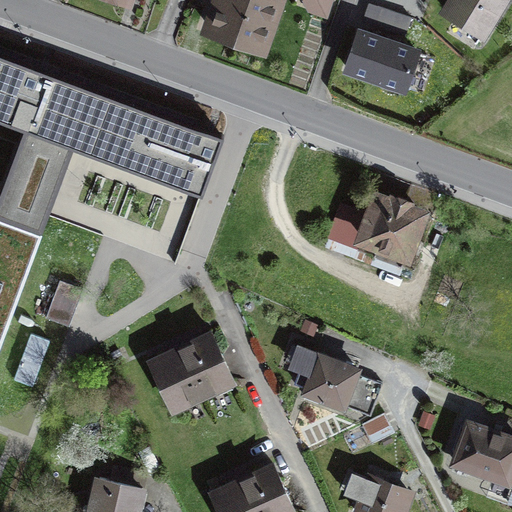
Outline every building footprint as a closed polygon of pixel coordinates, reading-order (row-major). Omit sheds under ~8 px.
[(107,0),(132,8),(134,0),(107,0)] [(215,0),(204,36),(265,56),(283,2),(276,0),(215,0)] [(330,0),(313,0),(310,11),(325,16),(330,0)] [(452,0),(444,14),(482,36),(502,2),(497,0),(452,0)] [(417,58),(361,39),(349,75),(404,94),(417,58)] [(223,139),(0,56),(0,118),(202,193),(223,139)] [(424,218),(367,197),(347,251),(404,271),(424,218)] [(0,347),(42,238),(0,221),(0,347)] [(83,294),(60,286),(48,321),(72,329),(83,294)] [(30,332),(12,378),(31,386),(50,340),(30,332)] [(213,340),(154,366),(174,412),(233,386),(213,340)] [(359,365),(313,349),(298,392),(363,415),(376,380),(356,373),(359,365)] [(385,414),(363,423),(371,442),(393,433),(385,414)] [(511,481),(511,444),(465,428),(450,469),(509,490),(511,481)] [(293,511),(274,470),(213,498),(218,511),(293,511)] [(407,511),(414,497),(369,479),(355,511),(407,511)] [(142,511),(147,494),(94,483),(87,511),(142,511)]
